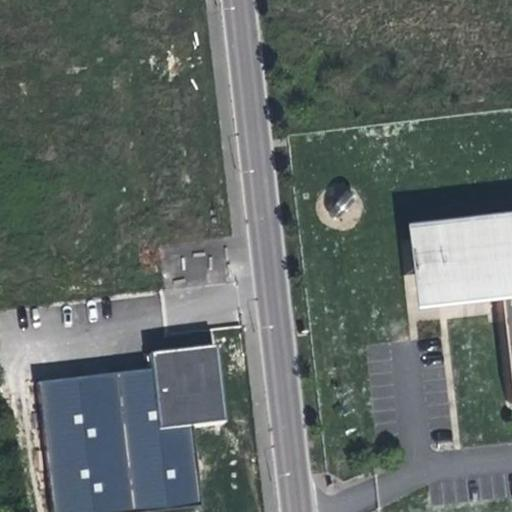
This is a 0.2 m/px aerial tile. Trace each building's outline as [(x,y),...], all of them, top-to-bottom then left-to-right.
[(511,225),(436,232),(437,241),(511,234),(511,225)] [(511,234),(437,241),(438,258),(436,259),(439,298),(476,295),(496,293),(498,312),(507,312),(511,374),(511,234)] [(183,282),(224,282),(225,255),(184,254),(183,282)] [(511,374),(507,312),(498,312),(506,401),(511,400),(511,374)] [(128,378),(29,387),(40,511),(105,511),(188,504),(181,429),(203,427),(202,412),(196,350),(126,357),(128,378)]
